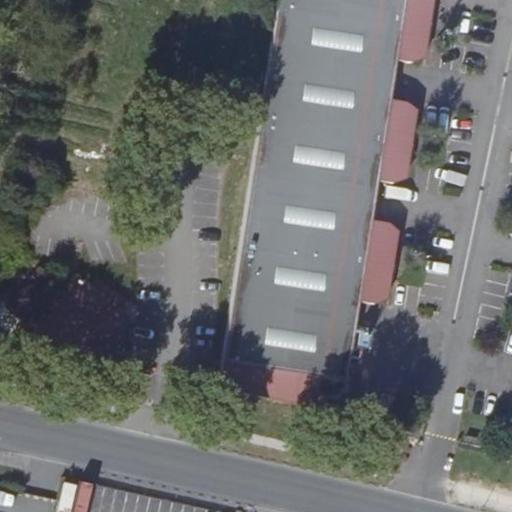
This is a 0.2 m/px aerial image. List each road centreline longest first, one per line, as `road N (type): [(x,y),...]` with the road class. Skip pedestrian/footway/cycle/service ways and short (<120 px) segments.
road 1 (unknown): [(419,511),(511,90)]
road 2 (tertiary): [(372,511),(0,424)]
